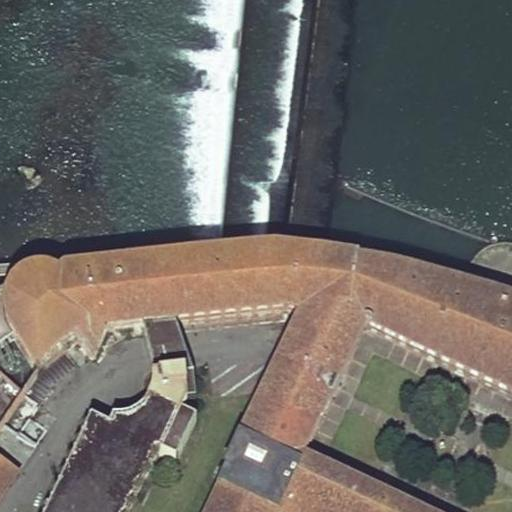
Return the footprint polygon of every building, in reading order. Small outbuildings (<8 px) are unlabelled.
[(155,338),(170,336),(298,320),(306,259),(268,257),(57,277),(106,342),(139,340),(155,338)] [(511,511),(511,301),(441,283),(364,263),(355,263),(328,261),(306,259),(298,320),(278,362),(262,397),(228,472),(215,499),(209,511),(131,511),(156,460),(175,470),(194,428),(178,421),(183,409),(192,408),(191,400),(190,382),(176,350),(170,336),(155,338),(139,340),(143,355),(149,386),(143,410),(110,425),(106,433),(89,425),(48,511),(511,511)] [(13,279),(3,292),(0,307),(1,319),(4,328),(16,344),(37,375),(56,360),(60,358),(72,347),(87,366),(106,342),(57,277),(47,277),(33,274),(23,275),(13,279)] [(0,307),(3,292),(0,293),(0,355),(16,344),(4,328),(1,319),(0,307)] [(21,401),(35,411),(52,389),(73,374),(60,358),(56,360),(37,375),(21,401)] [(0,499),(15,477),(0,466),(0,499)]
